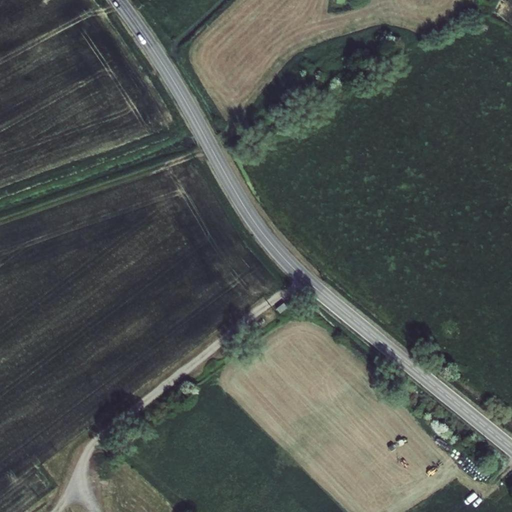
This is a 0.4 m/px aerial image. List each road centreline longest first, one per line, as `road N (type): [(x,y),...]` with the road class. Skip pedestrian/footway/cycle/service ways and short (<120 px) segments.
road 1 (tertiary): [(511,448),(268,242),(117,0)]
road 2 (track): [(210,147),(0,219)]
